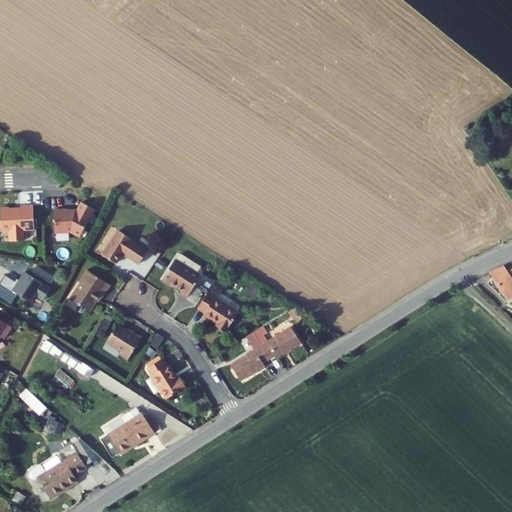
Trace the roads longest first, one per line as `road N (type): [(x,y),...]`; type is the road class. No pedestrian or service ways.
road 1 (residential): [(511,250),(462,272),(234,417)]
road 2 (residential): [(234,417),(86,511)]
road 3 (residential): [(124,297),(181,336),(234,417)]
